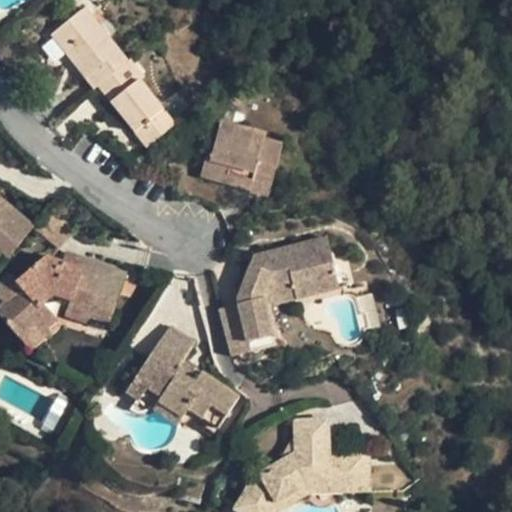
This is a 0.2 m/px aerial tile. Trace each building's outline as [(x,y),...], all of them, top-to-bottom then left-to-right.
[(148,146),(176,124),(140,79),(143,76),(131,60),(128,62),(85,8),(53,33),(88,77),(86,79),(94,88),(99,85),(148,146)] [(253,180),(272,186),(284,145),(266,140),(266,134),(222,122),(214,150),(209,149),(201,176),(226,183),(228,176),(253,184),(253,180)] [(269,195),(272,186),(253,180),(253,184),(228,176),(226,183),(269,195)] [(32,227),(34,226),(0,196),(0,252),(5,258),(32,227)] [(53,207),(34,226),(32,227),(59,248),(77,228),(53,207)] [(227,340),(231,357),(276,345),(267,308),(264,298),(268,287),(293,283),(296,299),(340,288),(327,239),(257,257),(239,299),(239,304),(246,335),(227,340)] [(67,253),(63,261),(83,268),(87,260),(67,253)] [(83,268),(63,261),(48,256),(17,281),(24,289),(4,305),(0,308),(0,315),(26,345),(47,328),(57,320),(43,303),(53,294),(70,301),(66,316),(86,323),(88,316),(110,323),(126,274),(87,260),(83,268)] [(0,282),(0,299),(4,305),(24,289),(17,281),(11,274),(0,282)] [(297,300),(296,299),(293,283),(268,287),(264,298),(267,308),(297,300)] [(220,308),(227,340),(246,335),(239,304),(220,308)] [(181,367),(186,361),(197,343),(171,327),(127,394),(175,427),(187,410),(217,430),(237,398),(202,374),(198,378),(192,374),(181,367)] [(51,333),(47,328),(26,345),(30,350),(51,333)] [(196,368),(186,361),(181,367),(192,374),(196,368)] [(336,486),(336,455),(327,455),(327,423),(295,423),(295,436),(295,456),(278,465),(253,478),(223,505),(231,511),(258,511),(273,499),(301,485),(336,486)] [(295,436),(278,465),(295,456),(295,436)] [(364,455),(336,455),(336,486),(301,485),(273,499),(258,511),(269,511),(303,495),(364,495),(364,455)]
